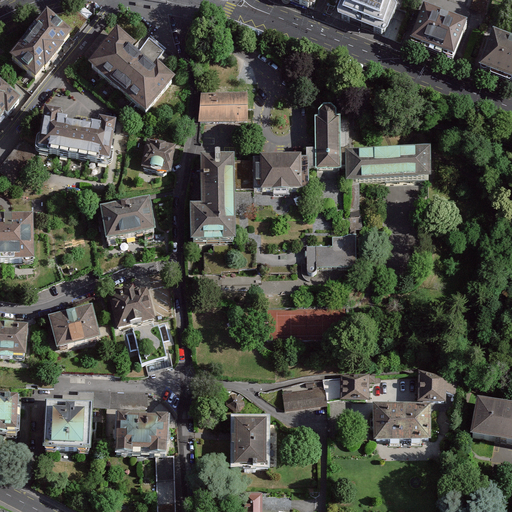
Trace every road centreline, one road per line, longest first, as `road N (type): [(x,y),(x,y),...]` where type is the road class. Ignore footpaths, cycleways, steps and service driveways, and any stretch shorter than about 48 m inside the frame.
road 1 (tertiary): [(235,0),(511,112)]
road 2 (residential): [(186,0),(182,24),(196,92),(180,263)]
road 3 (residential): [(180,263),(190,511)]
road 4 (residential): [(118,0),(0,151)]
road 5 (residential): [(0,310),(52,307),(136,271),(180,263)]
